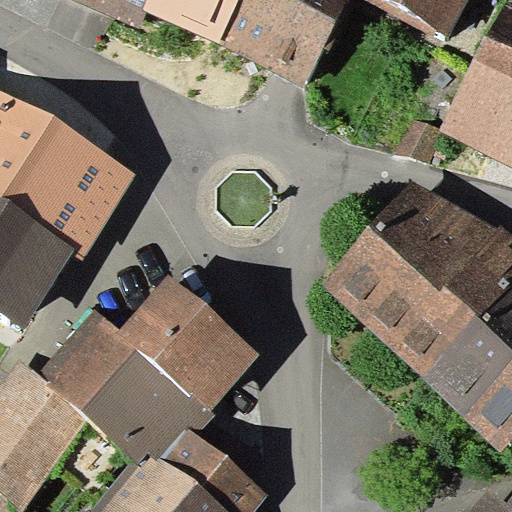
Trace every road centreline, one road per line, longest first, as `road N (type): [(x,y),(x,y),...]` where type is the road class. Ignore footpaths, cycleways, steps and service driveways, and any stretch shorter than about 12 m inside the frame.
road 1 (residential): [(301,320),(210,238),(179,189),(169,121)]
road 2 (residential): [(511,203),(416,177),(305,166)]
road 3 (residential): [(169,121),(0,31)]
road 4 (residential): [(295,511),(301,320)]
road 5 (residential): [(286,146),(346,0)]
road 6 (residential): [(301,320),(305,166)]
